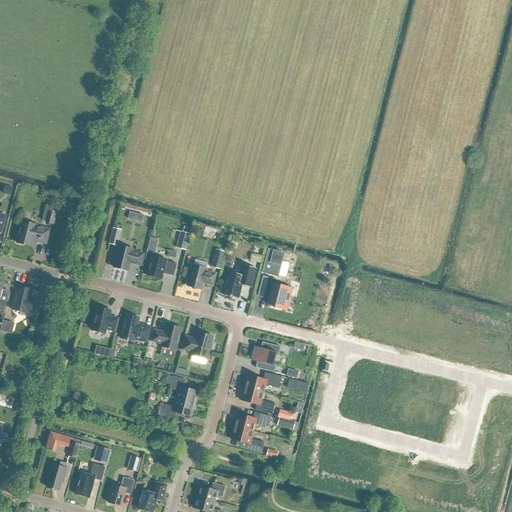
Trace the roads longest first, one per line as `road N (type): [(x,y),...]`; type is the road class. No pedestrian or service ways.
road 1 (residential): [(482,380),(462,457),(324,422),(343,345)]
road 2 (residential): [(172,511),(187,458),(210,438),(234,322)]
road 3 (residential): [(234,322),(88,281)]
road 4 (residential): [(343,345),(482,380)]
